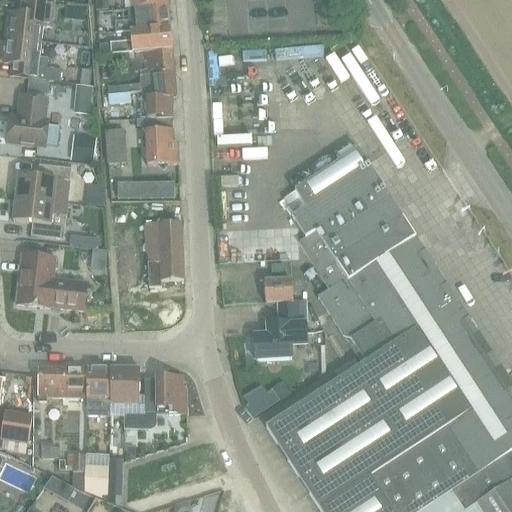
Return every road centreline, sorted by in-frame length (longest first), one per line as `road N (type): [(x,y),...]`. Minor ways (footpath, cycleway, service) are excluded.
road 1 (residential): [(206,348),(182,0)]
road 2 (secondary): [(511,216),(369,0)]
road 3 (residential): [(0,349),(206,348)]
road 4 (residential): [(269,511),(206,348)]
